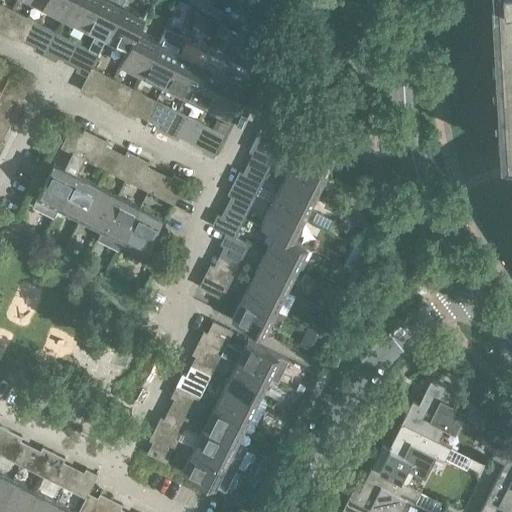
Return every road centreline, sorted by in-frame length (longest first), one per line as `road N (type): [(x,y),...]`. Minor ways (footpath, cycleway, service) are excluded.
road 1 (residential): [(120,465),(189,321),(185,293),(206,248),(202,222),(224,178)]
road 2 (tertiary): [(410,0),(403,71),(409,145),(464,284)]
road 3 (residential): [(283,511),(358,382),(464,284)]
road 4 (residential): [(224,178),(47,92)]
road 5 (residential): [(0,405),(120,465)]
